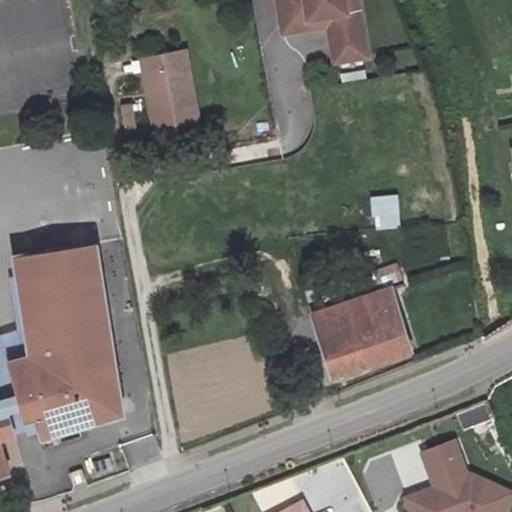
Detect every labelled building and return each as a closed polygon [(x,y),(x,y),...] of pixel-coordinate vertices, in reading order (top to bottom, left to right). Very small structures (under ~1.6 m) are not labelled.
[(268,0),(275,39),(303,34),(302,25),(319,23),(320,31),(326,67),(360,62),(349,0),(268,0)] [(302,25),(303,34),(320,31),(319,23),(302,25)] [(182,52),(137,59),(149,134),(195,128),(182,52)] [(511,161),(503,163),(511,236),(511,161)] [(371,228),(398,227),(396,193),(369,194),(371,228)] [(116,397),(83,240),(38,250),(42,271),(8,278),(23,356),(2,363),(10,388),(24,432),(32,430),(36,438),(106,416),(101,402),(116,397)] [(7,278),(8,278),(42,271),(38,250),(3,257),(7,278)] [(376,293),(348,302),(359,331),(310,348),(321,381),(397,356),(376,293)] [(359,331),(348,302),(339,305),(300,318),(310,348),(359,331)] [(0,391),(10,388),(2,363),(0,357),(0,391)] [(456,413),(461,427),(487,417),(482,403),(456,413)] [(2,411),(0,411),(0,440),(11,438),(2,411)] [(466,453),(436,465),(449,499),(451,504),(444,506),(438,504),(421,510),(421,511),(511,511),(511,498),(484,486),(480,488),(466,453)] [(307,511),(303,502),(283,511),(307,511)]
